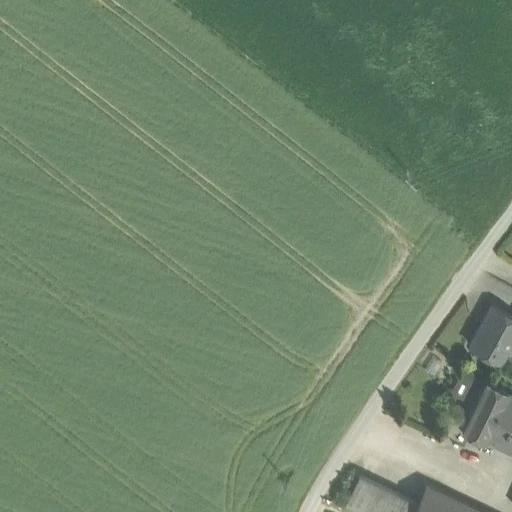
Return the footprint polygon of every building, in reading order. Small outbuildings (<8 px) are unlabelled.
[(511,315),(492,304),(471,345),(475,348),(477,353),(485,357),(490,356),(500,362),(511,338),(511,315)] [(508,391),(486,380),(461,430),(483,441),(484,439),(507,393),(508,391)] [(511,445),(511,395),(507,393),(484,439),(509,452),(511,445)] [(411,511),(416,503),(359,476),(345,505),(358,511),(411,511)] [(484,511),(425,484),(416,503),(411,511),(484,511)]
